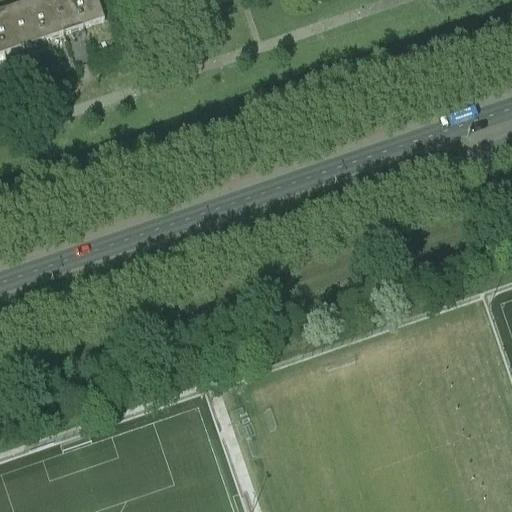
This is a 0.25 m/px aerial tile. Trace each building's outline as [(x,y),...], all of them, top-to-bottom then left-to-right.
[(45,0),(30,5),(43,44),(63,37),(50,0),(45,0)] [(50,0),(63,37),(83,31),(72,0),(50,0)] [(72,0),(83,31),(103,24),(94,0),(72,0)] [(227,2),(226,0),(179,0),(185,17),(227,2)] [(29,6),(10,12),(24,51),(43,44),(30,5),(30,4),(29,5),(29,6)] [(9,12),(0,15),(0,45),(4,58),(24,51),(10,12),(10,11),(9,12)]
